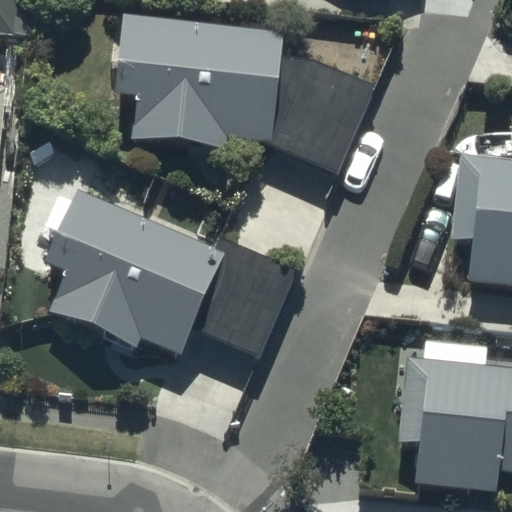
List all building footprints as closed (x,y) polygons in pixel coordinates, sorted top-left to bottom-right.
[(0,0),(0,33),(34,37),(37,0),(0,0)] [(286,37),(128,15),(127,31),(116,30),(113,67),(122,67),(120,97),(140,98),(135,143),(229,150),(229,140),(264,142),(339,176),(376,86),(283,57),(286,37)] [(0,174),(9,86),(0,85),(0,174)] [(511,161),(463,157),(456,241),(475,242),(471,282),(511,286),(511,161)] [(214,246),(80,191),(74,204),(59,197),(47,226),(61,232),(48,266),(68,274),(51,315),(140,351),(145,339),(185,355),(194,333),(262,360),(298,270),(218,237),(214,246)] [(511,370),(407,361),(400,442),(422,444),(418,486),(499,493),(501,475),(511,476),(511,370)]
